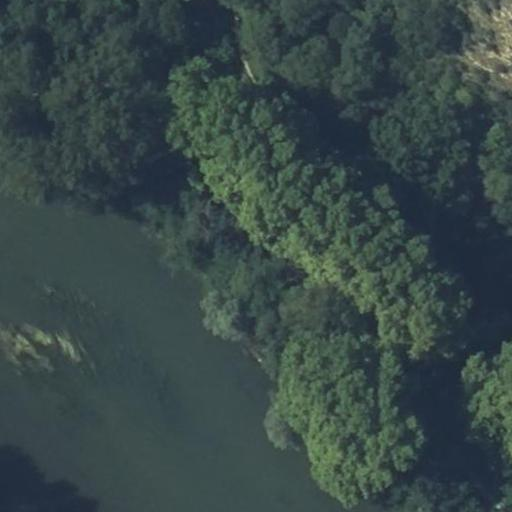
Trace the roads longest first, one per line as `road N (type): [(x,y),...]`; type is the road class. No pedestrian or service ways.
road 1 (track): [(501,511),(138,132),(0,27)]
road 2 (track): [(511,265),(419,216),(275,104),(250,76),(226,0)]
